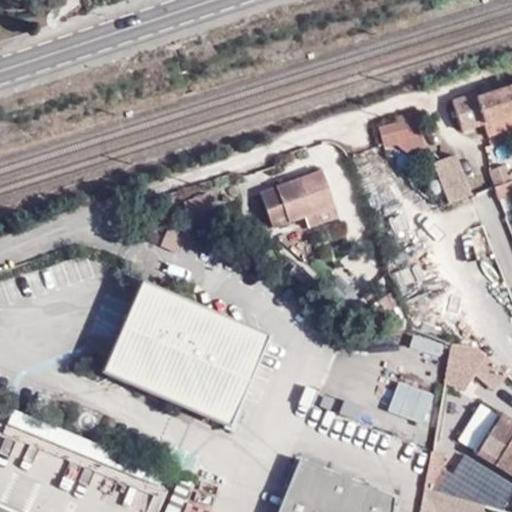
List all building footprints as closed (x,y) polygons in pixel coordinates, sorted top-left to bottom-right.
[(510,118),(504,91),(478,98),(488,125),(510,118)] [(488,125),(478,98),(476,93),(452,101),(463,133),(488,125)] [(401,117),(413,113),(412,110),(395,115),(396,119),(401,117)] [(394,142),(394,143),(401,141),(403,149),(405,151),(423,145),(413,113),(401,117),(403,123),(385,130),(390,144),(394,142)] [(511,116),(510,118),(488,125),(493,137),(511,131),(511,116)] [(381,146),(390,144),(385,130),(403,123),(401,117),(396,119),(396,120),(375,127),(381,146)] [(463,155),(452,154),(448,156),(457,159),(459,160),(471,188),(476,186),(463,155)] [(453,195),(471,188),(459,160),(457,159),(448,156),(439,159),(453,195)] [(511,167),(493,175),(499,192),(511,186),(511,167)] [(318,169),(258,191),(271,227),(302,216),(306,227),(335,216),(318,169)] [(511,186),(499,192),(503,204),(511,200),(511,186)] [(204,193),(181,201),(187,218),(210,209),(204,193)] [(200,239),(181,232),(173,250),(193,258),(200,239)] [(145,361),(136,383),(226,422),(262,339),(144,287),(117,350),(145,361)] [(108,371),(136,383),(145,361),(117,350),(108,371)] [(473,449),(511,473),(511,422),(496,412),(473,449)] [(7,428),(156,487),(161,473),(13,414),(7,428)] [(277,511),(391,511),(393,498),(298,461),(277,511)] [(431,511),(435,493),(421,488),(417,511),(431,511)] [(437,511),(442,495),(435,493),(431,511),(437,511)] [(480,511),(482,505),(442,495),(437,511),(480,511)]
